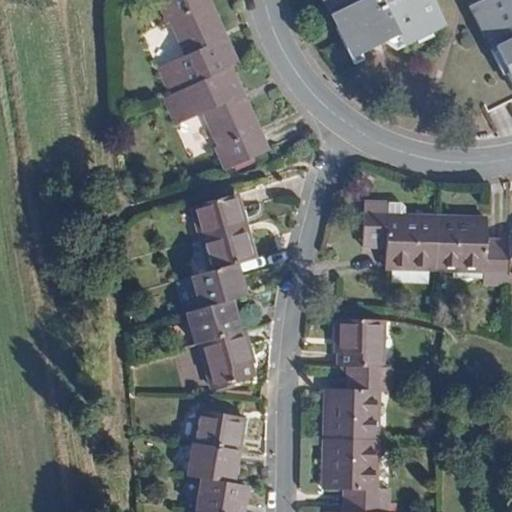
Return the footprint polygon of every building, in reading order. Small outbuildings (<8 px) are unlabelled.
[(154,0),(164,21),(168,20),(177,40),(214,34),(198,0),(154,0)] [(324,0),(352,55),(393,35),(396,40),(437,19),(428,0),(324,0)] [(511,0),(476,0),(470,3),(511,93),(511,0)] [(183,51),(153,67),(165,94),(225,67),(233,63),(221,37),(216,38),(214,34),(177,40),(183,51)] [(159,96),(172,125),(199,113),(202,113),(208,126),(245,121),(234,95),(238,93),(225,67),(165,94),(159,96)] [(215,143),(216,146),(212,147),(222,168),(259,151),(245,121),(208,126),(215,143)] [(191,201),(200,235),(244,222),(235,188),(191,201)] [(362,196),(361,232),(384,232),(383,262),(433,264),(435,212),(387,210),(387,197),(362,196)] [(435,212),(433,264),(483,266),(483,279),(505,279),(505,271),(507,234),(485,233),(485,214),(435,212)] [(200,235),(209,266),(233,259),(252,254),(244,222),(200,235)] [(190,271),(199,304),(228,296),(242,292),(233,259),(209,266),(190,271)] [(184,309),(193,339),(198,338),(236,327),(228,296),(199,304),(184,309)] [(337,317),(336,350),(340,350),(340,364),(347,364),(378,365),(380,318),(337,317)] [(198,338),(211,382),(249,372),(246,358),(250,357),(242,325),(236,327),(198,338)] [(345,388),(325,388),(324,400),(323,436),(334,437),(375,438),(376,388),(389,388),(391,365),(378,365),(347,364),(345,388)] [(243,416),(198,408),(196,422),(192,442),(237,448),(243,416)] [(334,437),(323,436),(322,484),(323,486),(342,487),(341,510),(345,510),(385,511),(386,488),(374,487),(375,438),(334,437)] [(192,442),(186,474),(201,477),(230,482),(237,448),(192,442)] [(201,477),(194,509),(211,511),(240,511),(246,485),(230,482),(201,477)]
